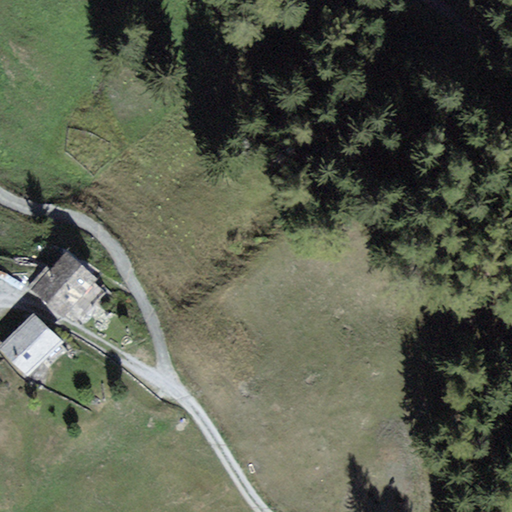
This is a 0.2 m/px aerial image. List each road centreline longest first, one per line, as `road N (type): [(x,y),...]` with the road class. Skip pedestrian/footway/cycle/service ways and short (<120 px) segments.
road 1 (track): [(0,200),(92,230),(110,249),(153,326),(162,382)]
road 2 (track): [(162,382),(29,307),(0,302)]
road 3 (track): [(162,382),(193,411),(261,511)]
